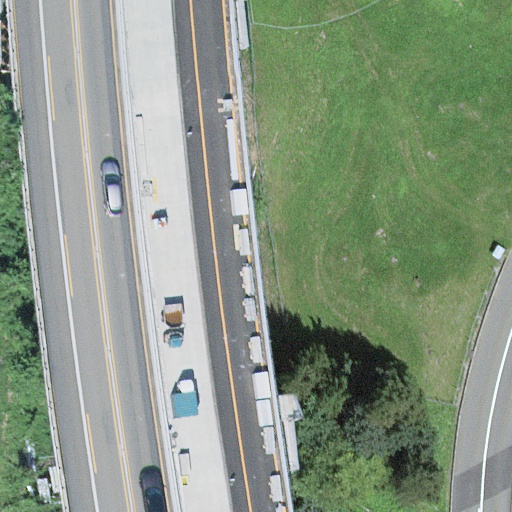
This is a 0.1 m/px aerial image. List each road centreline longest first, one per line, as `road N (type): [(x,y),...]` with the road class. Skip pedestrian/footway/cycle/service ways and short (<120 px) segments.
road 1 (motorway): [(226,511),(198,335),(167,0)]
road 2 (motorway): [(75,0),(108,357),(133,511)]
road 3 (tertiary): [(511,330),(486,441),(480,511)]
